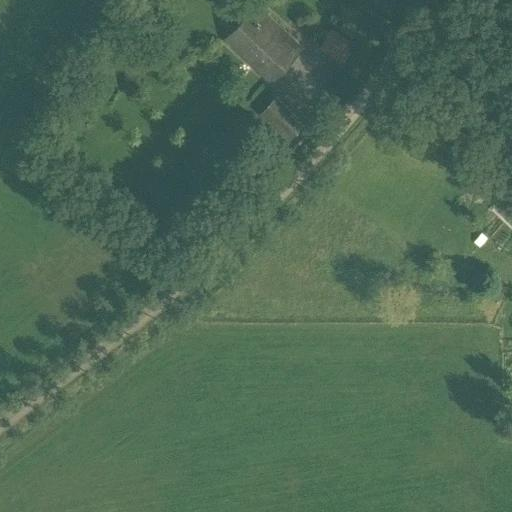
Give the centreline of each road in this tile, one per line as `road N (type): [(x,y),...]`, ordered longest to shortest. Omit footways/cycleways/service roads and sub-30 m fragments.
road 1 (unclassified): [(0,430),(223,255),(354,112),(420,0)]
road 2 (track): [(388,59),(511,50)]
